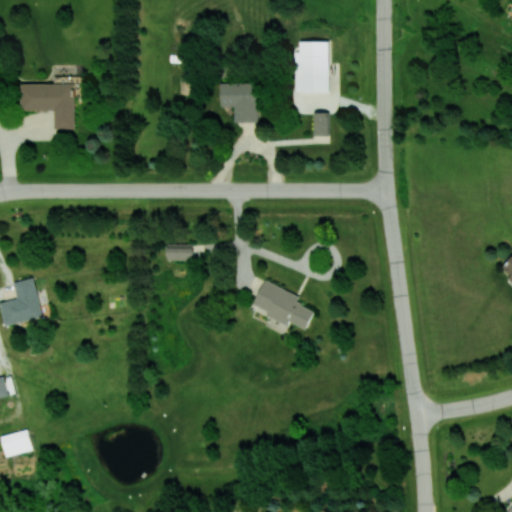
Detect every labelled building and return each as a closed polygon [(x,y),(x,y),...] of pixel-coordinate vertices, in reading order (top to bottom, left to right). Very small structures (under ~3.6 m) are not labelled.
[(331,41),(302,40),(301,51),(297,51),(296,90),(330,91),(331,41)] [(222,106),(234,106),(235,122),(259,121),(258,81),(221,82),(222,106)] [(75,128),(75,83),(21,83),(21,109),(54,109),(54,128),(75,128)] [(330,112),(317,112),(316,135),(330,135),(330,112)] [(168,259),(194,260),(194,243),(168,243),(168,259)] [(6,325),(43,316),(34,277),(14,282),(18,298),(0,302),(6,325)] [(307,328),(315,310),(298,303),(302,296),(265,280),(254,304),(269,311),(267,315),(288,325),(290,321),(307,328)] [(0,397),(9,395),(5,375),(0,376),(0,397)] [(6,455),(33,450),(29,430),(2,434),(6,455)]
